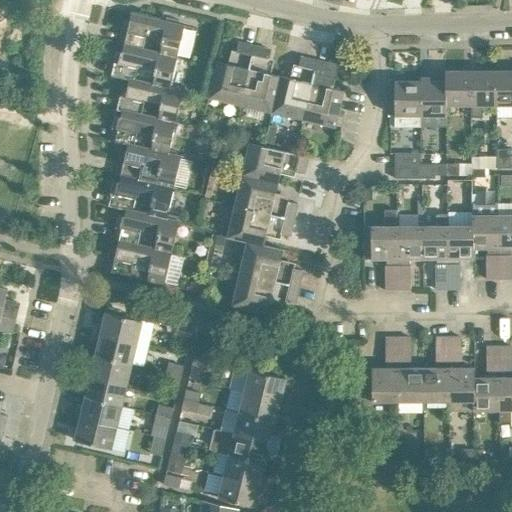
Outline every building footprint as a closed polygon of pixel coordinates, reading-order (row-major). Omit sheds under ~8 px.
[(125,19),(119,44),(124,45),(143,49),(146,33),(164,37),(160,53),(178,57),(181,45),(185,25),(179,24),(180,20),(167,16),(166,21),(132,13),(130,20),(125,19)] [(241,104),(255,46),(239,42),(233,64),(218,61),(209,96),(241,104)] [(118,50),(112,75),(130,79),(130,78),(136,80),(140,64),(156,68),(152,83),(171,88),(184,91),(184,90),(179,88),(179,86),(171,84),(178,57),(160,53),(143,49),(124,45),(123,52),(118,50)] [(272,111),(281,75),(266,72),(271,49),(255,46),(241,104),(272,111)] [(303,118),(317,60),(301,56),(296,79),(281,75),(272,111),(303,118)] [(303,118),(316,121),(335,126),(344,90),(328,86),(333,64),(317,60),(303,118)] [(497,105),(511,105),(511,70),(497,71),(497,105)] [(446,106),(471,105),(471,71),(445,71),(446,81),(446,106)] [(482,105),(497,105),(497,71),(471,71),(471,105),(472,116),(482,116),(482,105)] [(123,84),(117,109),(122,110),(141,114),(144,98),(161,102),(158,118),(176,122),(184,91),(171,88),(152,83),(136,80),(130,78),(130,79),(128,85),(123,84)] [(421,115),(421,81),(395,81),(395,127),(421,126),(421,115)] [(446,106),(446,81),(421,81),(421,115),(447,115),(446,106)] [(158,118),(141,114),(122,110),(121,117),(116,115),(110,140),(128,144),(134,145),(138,129),(154,133),(150,148),(153,149),(152,150),(169,154),(169,153),(176,122),(158,118)] [(267,133),(265,142),(274,143),(276,135),(267,133)] [(309,156),(289,152),(250,142),(243,174),(278,183),(282,167),(305,173),(309,156)] [(169,154),(152,150),(153,149),(150,148),(134,145),(128,144),(126,151),(121,149),(116,174),(121,175),(139,179),(173,187),(180,155),(169,153),(169,154)] [(511,148),(497,149),(498,156),(498,157),(498,168),(511,167),(511,168),(511,156),(511,148)] [(224,155),(216,152),(212,166),(221,168),(224,155)] [(421,178),(421,163),(420,153),(394,153),(395,179),(421,178)] [(484,156),(471,156),(472,168),(484,168),(484,156)] [(435,175),(447,175),(447,163),(434,163),(421,163),(421,178),(435,178),(435,175)] [(447,163),(447,175),(459,175),(459,163),(447,163)] [(489,168),(472,168),(472,176),(485,176),(485,174),(489,174),(489,168)] [(275,197),(278,183),(243,174),(235,205),(294,219),(298,203),(275,197)] [(511,185),(511,174),(502,174),(502,186),(511,185)] [(173,187),(139,179),(121,175),(119,182),(114,181),(109,205),(121,208),(121,207),(133,210),(133,209),(136,194),(153,199),(149,213),(166,218),(173,187)] [(372,188),(364,188),(364,199),(372,199),(372,188)] [(498,214),(499,214),(498,201),(473,201),(473,215),(472,215),(472,227),(473,227),(473,247),(474,247),(488,247),(488,254),(486,254),(486,278),(499,278),(498,214)] [(290,235),(294,219),(235,205),(228,238),(248,243),(247,242),(264,246),(264,244),(267,230),(290,235)] [(149,213),(133,209),(133,210),(121,207),(121,208),(126,209),(125,216),(120,215),(114,239),(119,240),(138,245),(141,229),(158,233),(155,248),(172,252),(180,221),(166,218),(149,213)] [(429,212),(429,223),(449,223),(448,212),(429,212)] [(498,214),(499,278),(511,278),(511,254),(509,254),(509,247),(511,246),(511,214),(499,214),(498,214)] [(397,226),(391,226),(371,226),(364,226),(364,258),(372,258),(387,258),(387,265),(385,265),(385,289),(397,289),(397,226)] [(422,258),(421,226),(397,226),(397,289),(411,289),(410,265),(408,265),(408,258),(422,258)] [(448,288),(447,227),(421,226),(422,258),(437,257),(438,264),(435,264),(436,289),(448,288)] [(473,227),(472,227),(447,227),(448,288),(461,288),(461,264),(459,264),(459,257),(474,257),(474,247),(473,247),(473,227)] [(226,236),(218,234),(214,248),(223,250),(226,236)] [(112,246),(107,270),(165,283),(172,252),(155,248),(138,245),(119,240),(117,247),(112,246)] [(284,249),(264,244),(264,246),(247,242),(248,243),(241,272),(299,286),(303,270),(280,264),(284,249)] [(295,302),(299,286),(241,272),(233,304),(269,312),(273,297),(295,302)] [(0,328),(14,332),(20,303),(5,300),(8,289),(0,286),(0,328)] [(137,342),(138,339),(142,320),(106,311),(103,324),(94,322),(91,331),(137,342)] [(190,342),(192,332),(177,329),(175,338),(190,342)] [(132,363),(137,342),(91,331),(89,340),(99,343),(96,354),(132,363)] [(424,400),(424,410),(427,410),(427,400),(449,400),(449,336),(436,336),(436,361),(438,361),(438,367),(424,368),(424,400)] [(474,377),(475,377),(475,367),(459,367),(459,361),(461,361),(461,336),(449,336),(449,400),(449,410),(473,410),(473,400),(474,400),(474,377)] [(364,369),(356,369),(356,403),(373,403),(373,400),(385,400),(398,400),(398,337),(386,337),(386,361),(388,361),(388,368),(364,368),(364,369)] [(411,337),(398,337),(398,400),(400,400),(419,400),(420,400),(420,410),(424,410),(424,400),(424,368),(409,368),(409,361),(411,361),(411,337)] [(474,400),(473,400),(473,410),(500,409),(499,346),(487,346),(487,370),(489,370),(489,377),(475,377),(474,377),(474,400)] [(511,377),(510,377),(510,370),(511,370),(511,346),(499,346),(500,409),(500,421),(511,421),(511,425),(511,377)] [(127,384),(132,363),(96,354),(93,366),(83,364),(81,373),(127,384)] [(209,359),(195,356),(195,355),(192,365),(189,377),(204,380),(209,359)] [(167,371),(182,375),(184,366),(169,362),(167,371)] [(245,391),(291,402),(293,393),(283,390),(286,378),(250,369),(245,391)] [(179,384),(182,375),(167,371),(165,381),(179,384)] [(122,405),(127,384),(81,373),(79,382),(89,385),(86,396),(122,405)] [(184,398),(199,402),(201,393),(186,389),(184,398)] [(288,411),(291,402),(245,391),(240,412),(276,421),(279,409),(288,411)] [(117,426),(122,405),(86,396),(83,408),(73,406),(71,415),(117,426)] [(197,411),(199,402),(184,398),(182,407),(197,411)] [(157,414),(171,417),(174,408),(159,404),(157,414)] [(273,432),(276,421),(240,412),(235,433),(280,444),(283,435),(273,432)] [(157,414),(154,424),(169,427),(171,417),(157,414)] [(111,448),(117,426),(71,415),(69,424),(78,427),(75,439),(111,448)] [(280,444),(235,433),(217,429),(212,450),(229,454),(266,463),(268,451),(278,453),(280,444)] [(191,435),(179,432),(176,431),(174,440),(189,444),(191,435)] [(154,435),(150,452),(162,455),(163,451),(166,439),(154,435)] [(187,453),(189,444),(174,440),(172,449),(187,453)] [(484,448),(474,448),(474,461),(484,461),(484,448)] [(263,474),(266,463),(229,454),(224,475),(270,486),(272,477),(263,474)] [(171,463),(169,470),(190,475),(191,467),(184,466),(171,463)] [(181,477),(166,473),(164,483),(178,487),(181,477)] [(268,495),(270,486),(224,475),(219,497),(255,506),(258,493),(268,495)] [(239,511),(239,509),(201,499),(201,511),(239,511)]
